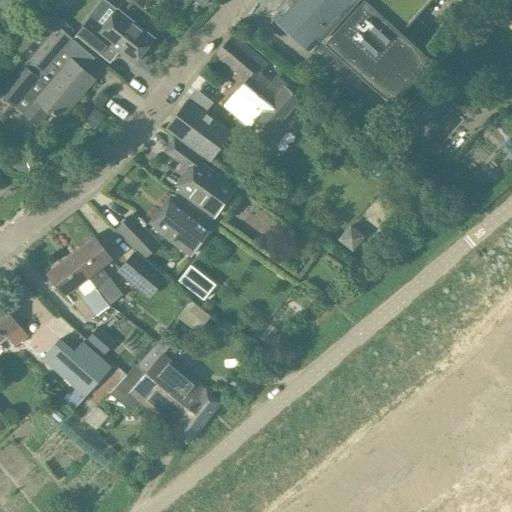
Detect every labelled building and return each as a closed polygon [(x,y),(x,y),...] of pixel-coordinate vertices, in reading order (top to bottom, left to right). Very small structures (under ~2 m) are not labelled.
[(39,0),(32,0),(27,8),(36,14),(44,4),(39,0)] [(54,0),(44,13),(70,36),(74,30),(57,15),(68,0),(54,0)] [(430,0),(286,0),(273,15),(342,78),(339,81),(373,111),(385,98),(392,104),(432,60),(402,32),(430,0)] [(99,53),(105,46),(108,43),(134,63),(154,38),(117,10),(103,28),(91,18),(77,35),(99,53)] [(80,45),(73,39),(70,36),(43,13),(14,48),(29,61),(25,65),(24,65),(0,93),(37,125),(49,111),(60,120),(94,79),(69,58),(80,45)] [(247,80),(232,97),(224,106),(250,128),(255,121),(269,133),(299,98),(285,86),(286,84),(276,76),(271,82),(260,72),(267,64),(232,34),(216,54),(247,80)] [(428,89),(411,106),(417,112),(408,121),(421,133),(457,97),(445,85),(435,94),(428,89)] [(210,162),(232,131),(187,99),(165,128),(210,162)] [(173,136),(165,147),(176,156),(175,157),(188,167),(176,185),(180,188),(179,189),(215,215),(234,189),(198,163),(202,159),(184,145),(173,136)] [(171,195),(153,217),(149,221),(156,227),(155,228),(191,255),(213,227),(171,195)] [(115,229),(145,259),(161,243),(130,213),(115,229)] [(96,287),(110,305),(123,295),(102,266),(112,259),(94,236),(71,255),(88,277),(96,287)] [(149,296),(156,287),(164,278),(134,253),(118,271),(149,296)] [(64,295),(76,286),(88,277),(71,255),(69,256),(47,273),(64,295)] [(190,264),(178,280),(204,300),(216,284),(215,283),(213,286),(189,267),(191,265),(190,264)] [(302,286),(288,308),(304,318),(318,296),(302,286)] [(110,305),(96,287),(82,297),(96,315),(110,305)] [(191,301),(176,318),(175,318),(170,325),(180,332),(190,320),(192,321),(202,309),(191,301)] [(0,341),(9,335),(17,345),(27,338),(0,303),(0,341)] [(95,329),(86,339),(102,353),(111,342),(95,329)] [(60,338),(42,359),(78,391),(64,406),(71,412),(85,397),(111,367),(82,341),(74,350),(60,338)] [(158,340),(136,365),(204,422),(221,402),(204,388),(162,353),(162,352),(161,351),(165,347),(158,340)] [(204,422),(136,365),(110,393),(130,410),(138,400),(172,428),(171,429),(187,442),(204,422)]
